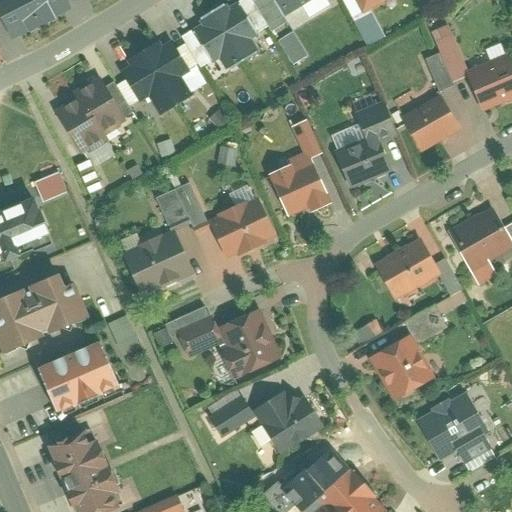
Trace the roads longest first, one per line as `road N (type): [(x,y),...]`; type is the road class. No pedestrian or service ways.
road 1 (residential): [(511,142),(309,266),(327,348),(351,401),(385,462),(437,511)]
road 2 (residential): [(0,82),(150,0)]
